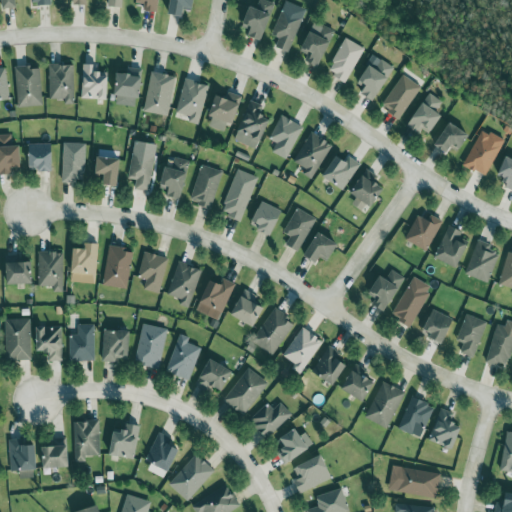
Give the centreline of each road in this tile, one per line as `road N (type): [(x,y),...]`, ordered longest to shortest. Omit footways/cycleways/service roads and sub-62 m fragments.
road 1 (residential): [(511,230),(459,206),(327,107),(243,64),(140,39),(0,37)]
road 2 (residential): [(28,212),(121,216),(206,238),(281,270),(398,348),(511,395)]
road 3 (residential): [(52,407),(124,400),(185,419),(248,467),(276,511)]
road 4 (residential): [(422,172),(330,302)]
road 5 (residential): [(468,511),(499,391)]
